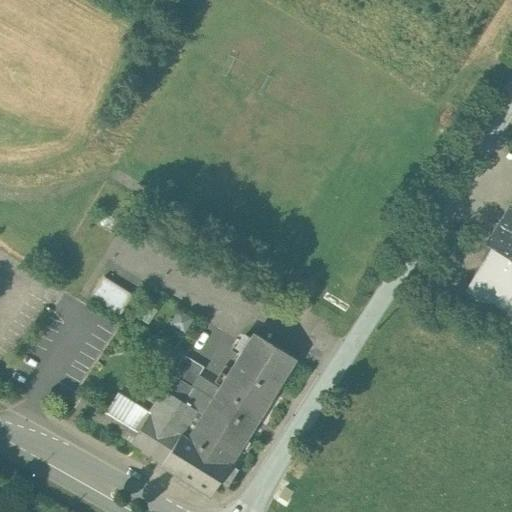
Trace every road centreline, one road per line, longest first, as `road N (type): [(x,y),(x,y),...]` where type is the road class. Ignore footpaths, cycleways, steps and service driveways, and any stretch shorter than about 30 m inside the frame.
road 1 (unclassified): [(246,511),(511,95)]
road 2 (secondary): [(142,511),(0,434)]
